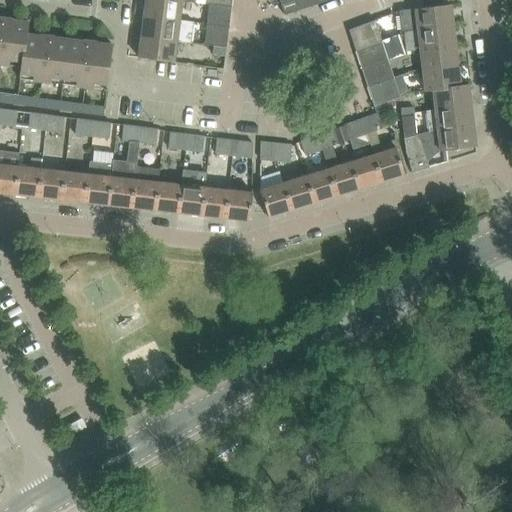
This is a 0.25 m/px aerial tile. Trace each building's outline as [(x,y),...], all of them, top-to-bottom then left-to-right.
[(181,0),(145,0),(143,16),(179,21),(181,0)] [(327,0),(279,0),(284,15),(317,4),(327,0)] [(228,27),(231,6),(207,3),(207,5),(210,5),(208,24),(228,27)] [(402,30),(453,24),(450,4),(401,10),(402,30)] [(179,21),(143,16),(141,37),(176,41),(192,43),(195,23),(179,21)] [(6,18),(1,64),(22,67),(27,34),(28,22),(12,20),(12,19),(6,18)] [(355,49),(382,40),(375,20),(349,30),(355,49)] [(208,24),(205,45),(213,46),(226,48),(228,27),(208,24)] [(455,44),(453,24),(402,30),(402,34),(405,34),(406,50),(455,44)] [(42,82),(48,36),(41,35),(40,36),(27,34),(21,79),(32,80),(32,81),(42,82)] [(54,36),(48,36),(42,82),(50,83),(50,82),(64,84),(69,39),(54,37),(54,36)] [(176,41),(141,37),(138,57),(174,62),(176,41)] [(85,87),(91,41),(84,40),(83,41),(69,39),(64,84),(75,85),(75,86),(85,87)] [(361,68),(388,60),(382,40),(355,49),(361,68)] [(97,42),(91,41),(85,87),(106,90),(112,45),(97,42)] [(420,52),(422,69),(458,65),(455,44),(406,50),(406,54),(420,52)] [(212,54),(225,55),(226,48),(213,46),(212,54)] [(367,87),(394,78),(388,60),(361,68),(367,87)] [(422,69),(424,89),(460,85),(458,65),(422,69)] [(394,78),(367,87),(373,106),(392,100),(400,97),(411,93),(410,89),(407,90),(402,75),(394,78)] [(468,84),(460,85),(424,89),(425,91),(433,90),(435,109),(470,105),(468,84)] [(8,94),(0,92),(0,102),(7,103),(8,94)] [(19,95),(8,94),(7,103),(18,104),(19,95)] [(19,95),(18,104),(26,105),(27,97),(27,96),(19,95)] [(26,105),(39,107),(40,98),(27,97),(26,105)] [(51,100),(40,98),(39,107),(50,109),(51,100)] [(50,109),(60,110),(62,101),(51,100),(50,109)] [(376,113),(361,119),(366,134),(376,130),(382,128),(378,117),(393,112),(392,100),(373,106),(373,107),(376,113)] [(72,102),(62,101),(60,110),(71,111),(72,102)] [(83,104),(72,102),(71,111),(82,113),(83,104)] [(82,113),(92,114),(94,105),(83,104),(82,113)] [(92,114),(103,116),(104,106),(94,105),(92,114)] [(428,131),(437,130),(473,125),(470,105),(435,109),(425,110),(428,131)] [(0,108),(0,124),(15,126),(17,111),(0,108)] [(399,109),(400,118),(413,117),(412,108),(399,109)] [(28,128),(45,130),(47,115),(30,112),(28,128)] [(64,117),(47,115),(45,130),(62,132),(64,117)] [(415,137),(413,117),(400,118),(400,122),(402,142),(415,137)] [(75,134),(92,136),(94,121),(77,119),(75,134)] [(361,119),(345,125),(350,140),(353,149),(370,144),(366,134),(361,119)] [(94,121),(92,136),(109,138),(111,123),(94,121)] [(113,163),(108,205),(131,208),(136,166),(139,142),(140,127),(123,125),(121,140),(130,141),(127,163),(113,161),(113,163)] [(473,125),(437,130),(440,151),(475,146),(473,125)] [(157,129),(140,127),(139,142),(155,145),(157,129)] [(333,129),(317,135),(322,150),(332,146),(338,144),(333,129)] [(168,148),(185,150),(187,134),(170,132),(168,148)] [(202,152),(204,136),(187,134),(185,150),(202,152)] [(317,135),(300,141),(306,156),(322,150),(317,135)] [(419,136),(415,137),(402,142),(406,153),(412,172),(429,167),(419,136)] [(215,154),(232,156),(235,140),(217,138),(215,154)] [(252,142),(235,140),(232,156),(252,158),(252,142)] [(276,161),(277,143),(260,141),(260,160),(276,161)] [(289,162),(291,144),(277,143),(276,161),(289,162)] [(396,147),(373,154),(382,182),(404,175),(396,147)] [(0,150),(0,193),(14,195),(17,166),(19,153),(0,150)] [(373,154),(350,161),(359,189),(382,182),(373,154)] [(17,166),(14,195),(37,197),(42,159),(31,158),(30,168),(17,166)] [(88,174),(84,203),(108,205),(113,163),(89,161),(88,174)] [(350,161),(328,168),(336,196),(359,189),(350,161)] [(136,166),(131,208),(155,211),(158,182),(160,168),(136,166)] [(328,168),(305,175),(314,203),(336,196),(328,168)] [(41,169),(37,197),(61,200),(64,172),(41,169)] [(279,171),(260,177),(260,190),(268,217),(291,210),(282,183),(279,171)] [(64,172),(61,200),(84,203),(88,174),(64,172)] [(182,185),(178,213),(202,216),(205,187),(206,177),(183,175),(182,185)] [(305,175),(282,183),(291,210),(314,203),(305,175)] [(158,182),(155,211),(178,213),(182,185),(158,182)] [(205,187),(202,216),(225,218),(229,190),(205,187)] [(229,190),(225,218),(249,221),(252,192),(229,190)]
